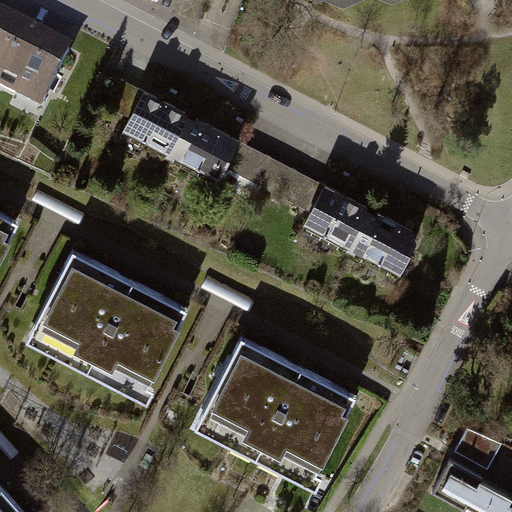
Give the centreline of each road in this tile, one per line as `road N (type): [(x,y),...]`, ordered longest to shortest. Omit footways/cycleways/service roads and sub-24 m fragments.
road 1 (residential): [(68,0),(511,229)]
road 2 (residential): [(362,511),(412,430),(416,404),(511,229)]
